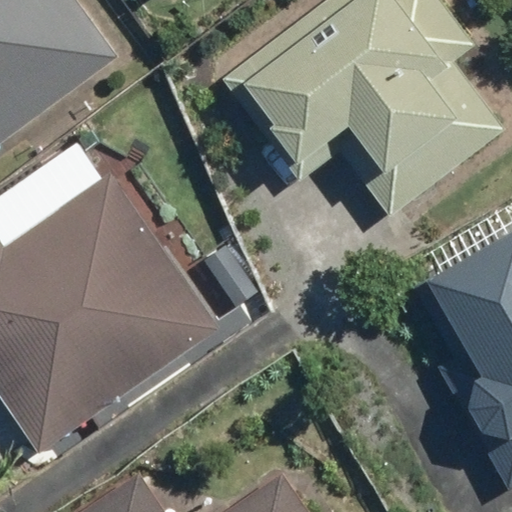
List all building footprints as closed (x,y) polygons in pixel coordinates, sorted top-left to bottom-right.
[(0,0),(0,155),(133,53),(91,0),(0,0)] [(487,44),(454,0),(331,0),(232,83),(311,177),(342,152),(399,221),(510,128),(460,67),(487,44)] [(0,383),(56,457),(159,378),(165,386),(237,331),(83,132),(0,190),(0,383)] [(511,189),(400,260),(455,346),(439,356),(511,471),(511,189)] [(322,511),(293,467),(230,511),(195,511),(192,508),(186,511),(183,511),(151,467),(88,511),(322,511)]
